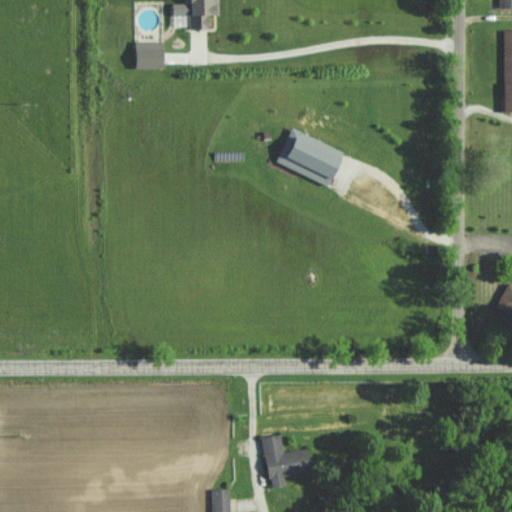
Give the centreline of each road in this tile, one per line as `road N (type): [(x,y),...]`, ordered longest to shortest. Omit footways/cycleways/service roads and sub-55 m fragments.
road 1 (residential): [(0,365),(511,363)]
road 2 (residential): [(460,0),(461,363)]
